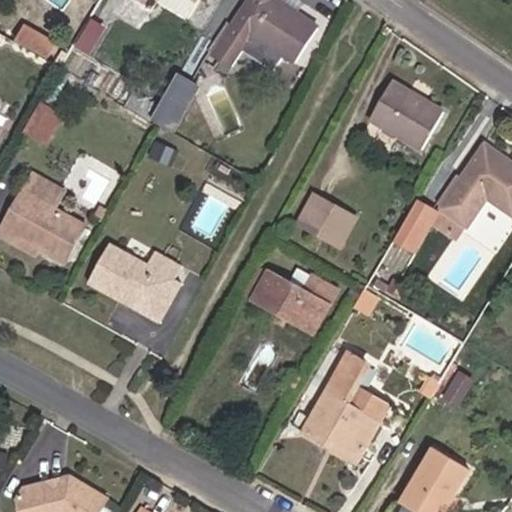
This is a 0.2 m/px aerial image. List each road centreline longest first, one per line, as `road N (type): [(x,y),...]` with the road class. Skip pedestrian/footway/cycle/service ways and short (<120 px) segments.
road 1 (residential): [(261,511),(0,369)]
road 2 (residential): [(511,83),(388,0)]
